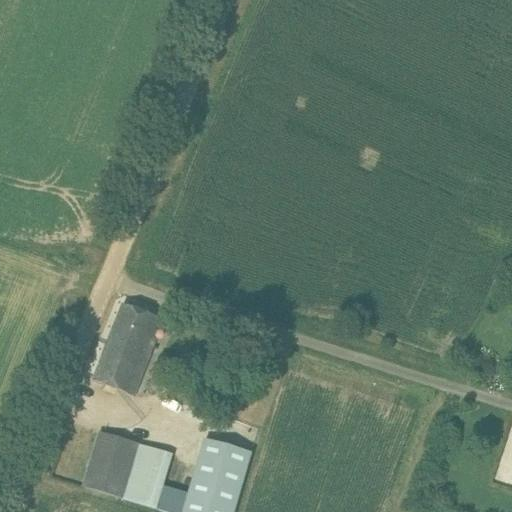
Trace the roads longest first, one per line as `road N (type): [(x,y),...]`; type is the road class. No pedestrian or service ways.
road 1 (unclassified): [(110,249),(215,293),(511,389)]
road 2 (unclassified): [(2,511),(110,249)]
road 3 (unclassified): [(110,249),(214,0)]
